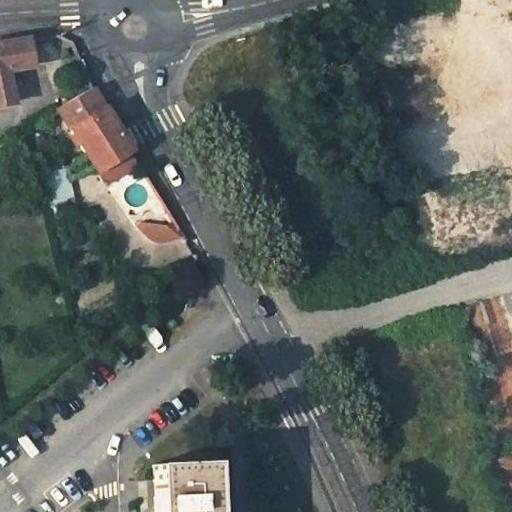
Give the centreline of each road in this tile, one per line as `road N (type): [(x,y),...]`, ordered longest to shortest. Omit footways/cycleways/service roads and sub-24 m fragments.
road 1 (residential): [(2,511),(256,309)]
road 2 (unclassified): [(136,27),(139,90),(149,117),(256,309)]
road 3 (residential): [(511,279),(271,338)]
road 4 (unclassified): [(271,338),(350,511)]
road 5 (unclassified): [(136,27),(276,0)]
road 6 (unclassified): [(136,27),(72,12),(0,16)]
